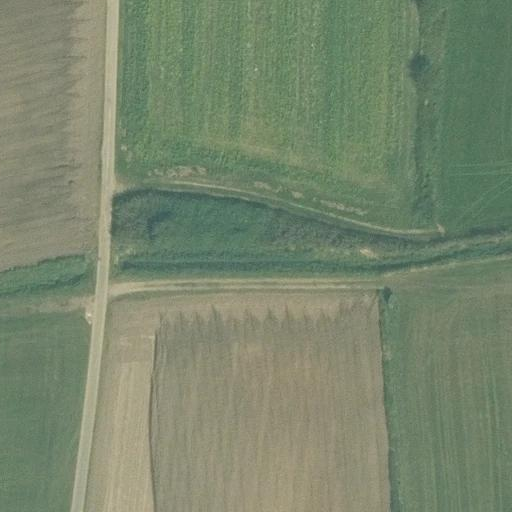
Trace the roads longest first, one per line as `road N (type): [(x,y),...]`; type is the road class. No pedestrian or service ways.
road 1 (residential): [(114,0),(101,292),(75,511)]
road 2 (track): [(511,216),(409,241),(186,194),(105,198)]
road 3 (track): [(101,292),(435,281),(511,267)]
